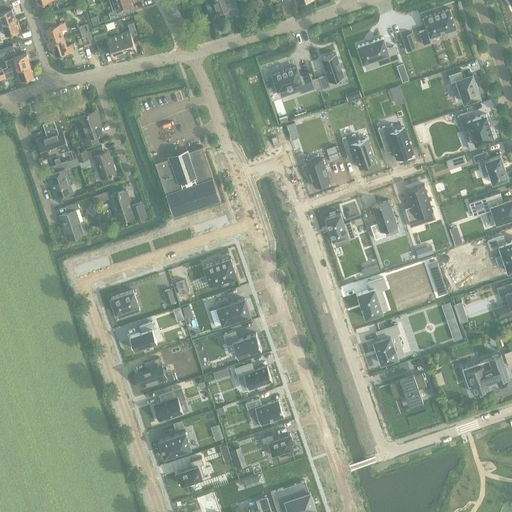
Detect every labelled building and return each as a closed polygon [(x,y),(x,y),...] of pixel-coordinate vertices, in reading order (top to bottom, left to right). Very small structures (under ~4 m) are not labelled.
[(133,0),(113,0),(110,1),(113,11),(109,12),(111,19),(130,13),(128,7),(133,5),(131,1),(134,0),(133,0)] [(213,0),(218,13),(224,11),(226,17),(239,12),(234,0),(213,0)] [(0,11),(0,16),(2,23),(15,19),(11,8),(0,11)] [(427,28),(419,30),(424,44),(432,42),(431,37),(448,31),(449,36),(457,33),(455,29),(457,28),(450,8),(423,17),(427,28)] [(97,16),(91,18),(94,25),(100,23),(97,16)] [(15,19),(2,23),(6,35),(19,30),(15,19)] [(46,28),(50,42),(64,38),(61,30),(67,28),(65,22),(46,28)] [(130,31),(118,35),(125,54),(136,50),(132,36),(137,34),(133,22),(127,24),(130,31)] [(105,32),(99,34),(101,38),(103,46),(109,44),(113,58),(125,54),(118,35),(107,39),(105,32)] [(412,32),(402,35),(407,51),(417,47),(412,32)] [(383,37),(357,46),(363,62),(388,53),(391,62),(399,59),(395,46),(387,48),(383,37)] [(64,38),(50,42),(55,56),(74,50),(72,44),(67,46),(64,38)] [(13,45),(2,48),(4,55),(15,52),(13,45)] [(8,67),(2,68),(4,73),(30,64),(26,53),(6,60),(8,67)] [(327,74),(319,76),(323,89),(332,86),(330,81),(344,76),(336,53),(321,58),(327,74)] [(30,64),(4,73),(6,78),(19,73),(21,80),(34,76),(30,64)] [(297,66),(272,75),(278,91),(297,84),(300,93),(315,88),(309,72),(300,76),(297,66)] [(460,68),(448,72),(451,80),(456,78),(464,101),(480,96),(472,73),(463,76),(460,68)] [(97,109),(80,115),(88,137),(83,139),(85,145),(98,141),(96,135),(102,133),(98,122),(101,121),(97,109)] [(472,111),(459,115),(464,131),(470,129),(475,143),(494,137),(486,114),(474,118),(472,111)] [(47,137),(38,140),(44,157),(68,148),(62,130),(67,128),(63,116),(42,123),(47,137)] [(392,125),(380,129),(387,152),(394,149),(397,159),(413,153),(405,128),(394,132),(392,125)] [(355,134),(342,138),(350,160),(351,160),(350,158),(354,156),(355,158),(356,158),(359,167),(359,168),(377,162),(377,161),(376,161),(368,138),(369,138),(368,137),(358,141),(355,134)] [(335,145),(326,148),(331,161),(340,158),(335,145)] [(102,146),(87,151),(89,158),(94,156),(103,183),(113,179),(112,175),(113,175),(113,174),(116,173),(108,151),(104,152),(102,146)] [(156,162),(155,163),(155,164),(156,164),(159,172),(158,172),(159,173),(162,183),(162,184),(166,193),(166,194),(173,215),(173,216),(174,216),(220,200),(221,200),(221,199),(220,199),(213,178),(213,177),(210,167),(210,166),(209,166),(206,157),(206,156),(203,147),(203,146),(202,147),(188,152),(187,150),(170,156),(170,158),(156,163),(156,162)] [(86,158),(83,150),(76,152),(79,161),(86,158)] [(486,152),(474,156),(476,161),(479,160),(481,166),(486,164),(493,183),(508,178),(500,155),(488,159),(487,157),(488,157),(486,152)] [(464,155),(457,157),(460,165),(466,163),(464,155)] [(323,157),(308,163),(315,185),(318,184),(319,186),(325,184),(324,182),(331,180),(323,157)] [(67,161),(54,165),(56,171),(50,174),(54,187),(53,188),(56,198),(73,193),(65,169),(69,167),(67,161)] [(412,206),(405,208),(411,227),(424,222),(421,215),(433,211),(424,184),(407,190),(412,206)] [(110,196),(112,201),(118,220),(134,215),(136,219),(146,216),(141,202),(131,205),(129,201),(130,200),(126,190),(110,196)] [(500,192),(469,203),(473,216),(492,210),(496,223),(509,218),(510,221),(511,220),(511,197),(503,201),(500,192)] [(88,199),(82,204),(88,211),(94,205),(88,199)] [(378,223),(371,225),(375,239),(386,235),(384,229),(397,225),(389,200),(372,206),(378,223)] [(68,212),(62,214),(67,229),(65,230),(68,239),(84,234),(80,221),(77,222),(73,210),(79,208),(77,202),(66,206),(68,212)] [(330,216),(325,217),(333,240),(347,235),(349,239),(355,237),(350,222),(344,224),(340,212),(335,214),(334,212),(329,213),(330,216)] [(503,235),(488,241),(491,249),(499,246),(502,254),(496,257),(498,264),(505,262),(508,271),(511,269),(511,240),(506,243),(503,235)] [(205,265),(204,266),(204,267),(210,283),(210,284),(211,284),(236,276),(237,275),(236,274),(236,275),(231,258),(231,257),(230,257),(205,266),(205,265)] [(437,261),(428,264),(432,275),(441,272),(437,261)] [(369,289),(357,293),(361,302),(360,303),(362,309),(363,309),(366,318),(374,315),(375,317),(381,315),(380,313),(383,312),(383,311),(388,309),(385,301),(380,303),(375,288),(386,284),(384,277),(367,283),(369,289)] [(184,279),(176,282),(181,295),(188,292),(184,279)] [(444,281),(435,284),(439,295),(447,292),(444,281)] [(511,282),(497,288),(500,296),(507,293),(510,304),(504,306),(502,307),(505,315),(511,313),(511,282)] [(171,289),(164,291),(167,303),(175,301),(171,289)] [(133,290),(111,298),(116,313),(117,313),(118,319),(140,311),(138,306),(138,305),(139,305),(133,290)] [(227,298),(216,302),(217,306),(218,307),(217,307),(223,323),(250,314),(249,312),(250,311),(247,300),(245,301),(245,298),(229,303),(229,302),(227,298)] [(142,332),(130,336),(134,349),(157,341),(153,329),(155,328),(153,322),(140,326),(142,332)] [(379,339),(373,341),(381,363),(398,358),(398,357),(405,354),(397,333),(400,332),(397,324),(377,331),(379,339)] [(235,332),(224,335),(227,344),(232,342),(237,357),(261,349),(256,334),(238,340),(235,332)] [(490,359),(480,362),(482,366),(467,371),(470,378),(466,379),(469,387),(472,385),(475,393),(485,390),(484,388),(489,386),(488,382),(497,379),(497,380),(509,376),(501,354),(489,358),(490,359)] [(146,368),(137,371),(139,376),(137,377),(141,387),(166,378),(159,357),(144,362),(146,368)] [(251,362),(235,368),(240,380),(245,378),(249,388),(272,380),(267,365),(254,370),(251,362)] [(406,378),(395,382),(400,395),(405,393),(408,402),(422,398),(419,389),(427,386),(422,373),(411,376),(412,378),(406,380),(406,378)] [(154,403),(153,403),(159,421),(160,421),(159,420),(183,412),(183,413),(184,413),(180,401),(179,401),(185,398),(182,387),(160,394),(160,395),(162,394),(164,399),(162,400),(162,401),(154,404),(154,403)] [(259,398),(246,403),(249,410),(255,408),(261,424),(284,416),(279,399),(262,405),(259,398)] [(223,406),(216,409),(218,415),(225,412),(223,406)] [(185,431),(159,440),(165,456),(191,447),(185,431)] [(272,433),(261,437),(263,443),(266,442),(270,454),(276,452),(277,454),(286,450),(286,449),(293,446),(291,441),(293,441),(290,433),(274,439),(272,433)] [(227,445),(221,447),(226,461),(232,459),(227,445)] [(239,447),(231,449),(237,468),(245,465),(239,447)] [(192,467),(176,472),(180,484),(190,481),(191,483),(200,480),(199,478),(205,476),(199,458),(190,461),(192,467)] [(296,484),(272,492),(277,507),(286,504),(289,511),(301,511),(305,511),(307,511),(306,510),(315,507),(310,491),(299,495),(296,484)] [(259,508),(247,511),(271,511),(266,496),(256,499),(259,508)]
